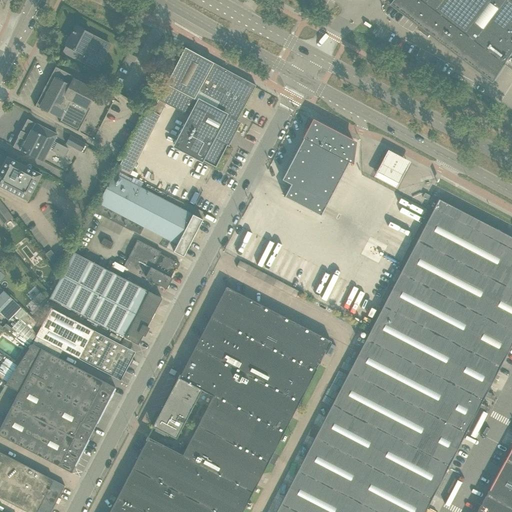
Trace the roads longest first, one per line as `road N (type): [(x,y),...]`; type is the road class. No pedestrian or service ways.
road 1 (unclassified): [(75,511),(301,76)]
road 2 (secondary): [(301,76),(511,191)]
road 3 (secondary): [(511,162),(312,54)]
road 4 (secondary): [(162,0),(301,76)]
